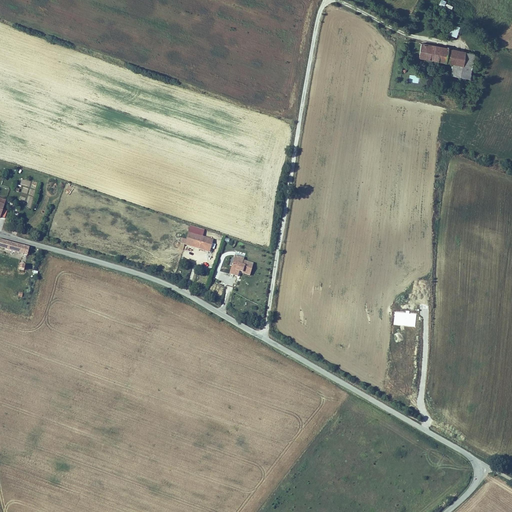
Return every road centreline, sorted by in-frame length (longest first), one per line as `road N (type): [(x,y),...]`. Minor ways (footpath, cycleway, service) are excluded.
road 1 (unclassified): [(262,337),(319,13),(330,0)]
road 2 (tertiary): [(262,337),(468,455),(476,478),(446,511)]
road 3 (tertiary): [(0,233),(159,280),(262,337)]
